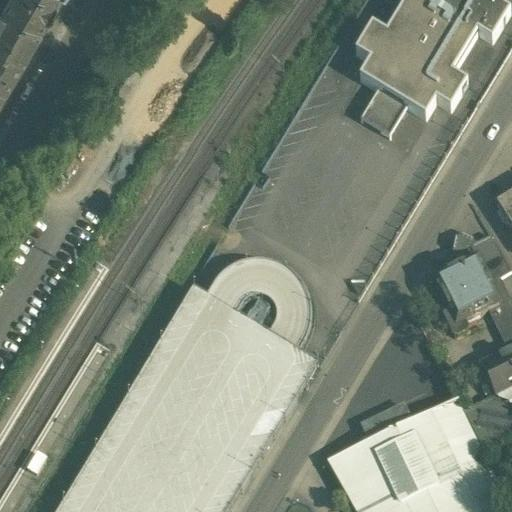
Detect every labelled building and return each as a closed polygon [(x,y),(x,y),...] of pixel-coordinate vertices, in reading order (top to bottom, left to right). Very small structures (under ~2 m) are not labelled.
[(6,0),(4,4),(41,26),(57,0),(6,0)] [(501,0),(411,0),(387,40),(373,31),(356,58),(370,67),(360,84),(380,96),(410,115),(426,124),(436,107),(451,116),(468,88),(453,80),(478,39),(492,48),(511,17),(496,8),(501,0)] [(41,26),(4,4),(0,10),(0,43),(24,58),(42,27),(41,26)] [(24,58),(0,43),(0,85),(5,89),(24,58)] [(410,115),(380,96),(363,125),(393,143),(410,115)] [(511,200),(496,210),(511,236),(511,200)] [(465,238),(452,244),(451,251),(454,259),(471,251),(475,249),(471,241),(465,238)] [(475,249),(471,251),(500,310),(488,315),(499,338),(511,331),(511,309),(499,284),(511,276),(491,242),(475,249)] [(471,251),(454,259),(461,272),(433,286),(450,319),(457,330),(464,327),(488,315),(500,310),(471,251)] [(208,303),(238,321),(243,313),(248,307),(252,304),(256,304),(264,305),(271,309),(275,315),(276,323),(274,331),(268,339),(298,357),(303,348),(309,334),(311,319),(309,304),(302,291),(292,280),(280,272),(265,268),(250,268),(236,272),(223,281),(213,292),(208,303)] [(232,511),(306,391),(319,369),(298,357),(268,339),(238,321),(208,303),(194,294),(61,511),(232,511)] [(464,327),(457,330),(450,319),(445,322),(454,341),(457,342),(466,337),(467,334),(464,327)] [(511,331),(499,338),(509,358),(511,356),(511,331)] [(511,356),(509,358),(484,370),(498,398),(499,402),(503,400),(511,395),(511,356)] [(498,398),(474,410),(493,448),(511,438),(511,417),(503,400),(499,402),(498,398)] [(457,404),(412,426),(403,408),(361,428),(367,441),(362,444),(365,449),(329,466),(354,511),(510,511),(501,492),(482,454),(463,415),(457,404)] [(493,448),(474,410),(463,415),(482,454),(493,448)] [(338,449),(329,453),(333,462),(342,458),(338,449)] [(511,496),(511,473),(497,481),(506,499),(511,496)]
